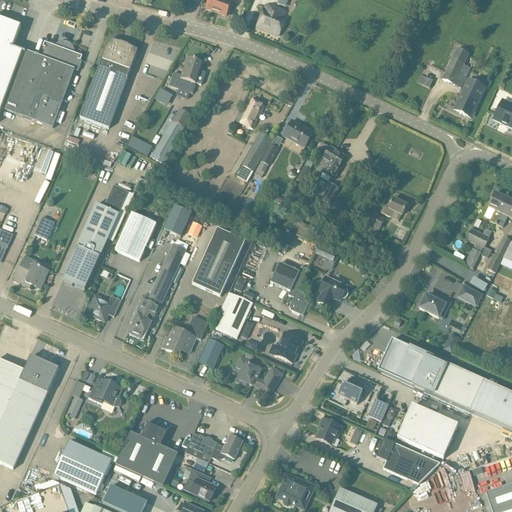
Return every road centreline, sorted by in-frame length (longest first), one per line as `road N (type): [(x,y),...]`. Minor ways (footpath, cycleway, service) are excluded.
road 1 (unclassified): [(69,0),(271,55),(434,132),(457,164)]
road 2 (unclassified): [(282,431),(323,362),(392,290),(457,164)]
road 3 (unclassified): [(282,431),(0,304)]
